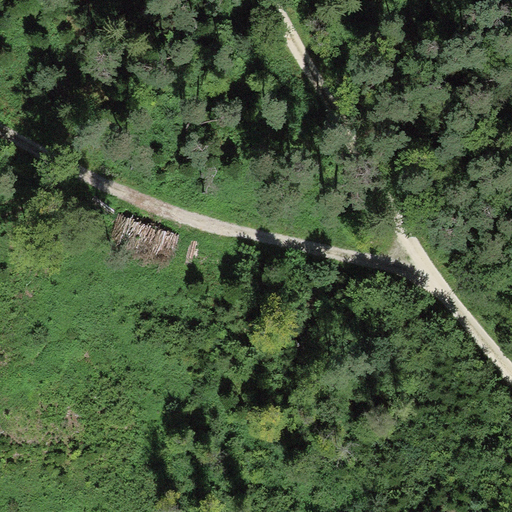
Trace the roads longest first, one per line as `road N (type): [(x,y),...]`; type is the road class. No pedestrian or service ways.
road 1 (track): [(426,272),(224,226),(84,182),(0,133)]
road 2 (track): [(275,0),(426,272),(511,372)]
